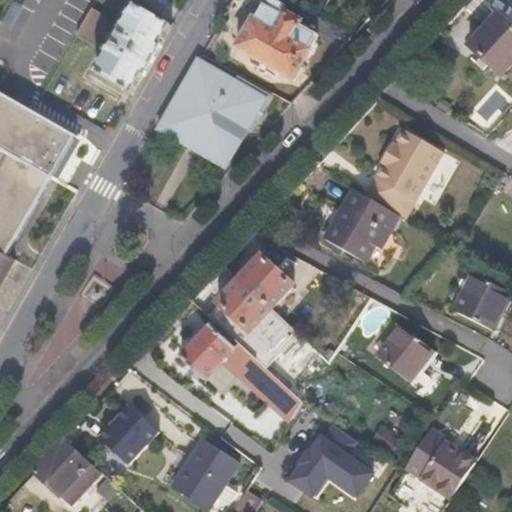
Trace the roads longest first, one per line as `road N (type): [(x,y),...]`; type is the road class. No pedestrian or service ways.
road 1 (residential): [(0,466),(425,0)]
road 2 (tertiary): [(210,0),(0,369)]
